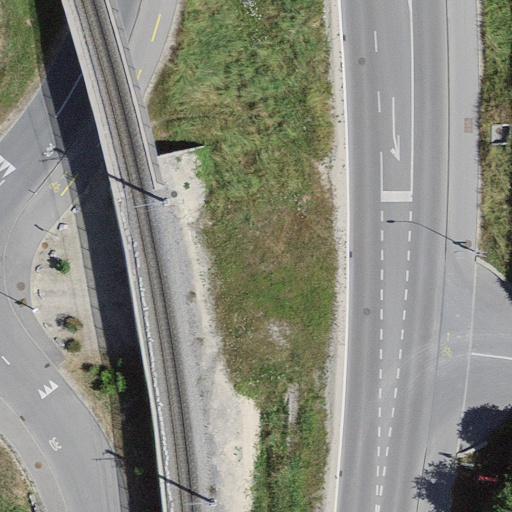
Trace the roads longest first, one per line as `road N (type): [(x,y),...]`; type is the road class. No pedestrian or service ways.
road 1 (primary): [(396,0),(403,340)]
road 2 (tertiary): [(0,189),(62,112),(112,0)]
road 3 (residential): [(0,359),(58,423),(94,483),(100,511)]
road 4 (primary): [(403,340),(384,511)]
